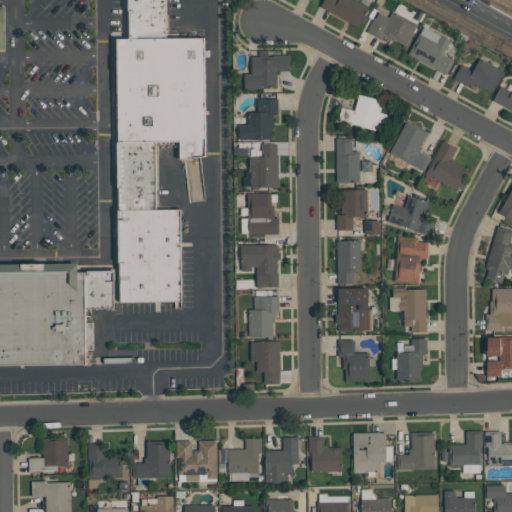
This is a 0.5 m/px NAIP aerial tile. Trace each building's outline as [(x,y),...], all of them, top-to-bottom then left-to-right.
[(165,0),(166,38),(126,38),(125,0),(165,0)] [(357,0),(369,6),(358,27),(320,6),(323,0),(357,0)] [(0,7),(7,7),(8,53),(0,53),(0,7)] [(367,32),(374,18),(375,18),(379,12),(389,18),(392,11),(417,24),(406,46),(395,40),(394,42),(383,36),(381,39),(367,32)] [(450,40),(443,55),(454,61),(446,74),(408,54),(419,34),(420,34),(424,26),(441,36),(441,35),(450,40)] [(112,39),(126,38),(166,38),(204,38),(205,156),(180,159),(180,141),(157,141),(117,142),(117,105),(113,105),(112,39)] [(277,71),(277,88),(244,88),(244,73),(251,73),(251,56),(259,56),(259,50),(268,50),(268,55),(274,55),(274,54),(290,54),(290,71),(277,71)] [(492,92),(482,87),(481,89),(469,82),(467,86),(453,79),(461,65),(472,71),(479,58),(503,71),(492,92)] [(511,111),(493,101),(501,86),(507,89),(509,83),(511,84),(511,111)] [(383,130),(376,128),(375,130),(352,124),(351,125),(337,122),(341,107),(354,110),(358,94),(383,100),(380,112),(387,114),(383,130)] [(278,99),(278,114),(274,114),(274,126),(272,126),(272,140),(248,140),(248,112),(257,112),(257,99),(278,99)] [(428,132),(421,146),(422,147),(420,151),(431,157),(423,171),(389,153),(407,120),(414,124),(414,123),(422,127),(421,128),(428,132)] [(352,151),(359,151),(360,182),(337,182),(336,138),(352,138),(352,151)] [(425,174),(431,163),(431,162),(443,140),(457,148),(451,158),(454,160),(453,162),(468,170),(465,176),(469,178),(463,190),(458,188),(456,191),(441,182),(437,188),(423,180),(426,174),(425,174)] [(117,142),(157,141),(158,195),(156,195),(156,209),(116,210),(115,145),(117,145),(117,142)] [(277,187),(251,187),(251,167),(249,167),(249,156),(261,156),(261,144),(277,144),(277,187)] [(203,201),(202,164),(187,164),(188,202),(203,201)] [(511,220),(498,213),(511,186),(511,220)] [(336,230),(336,214),(341,214),(341,202),(343,202),(343,189),(367,189),(367,216),(353,216),(353,230),(336,230)] [(248,234),(248,233),(241,233),(241,218),(248,218),(248,215),(240,215),(240,208),(248,208),(247,193),(271,193),(271,194),(277,194),(277,202),(271,202),(271,205),(274,205),(274,218),(278,218),(279,234),(248,234)] [(428,201),(423,217),(436,222),(431,236),(415,231),(415,230),(387,221),(393,204),(404,207),(408,194),(428,201)] [(116,210),(156,209),(180,209),(181,301),(119,302),(119,279),(116,279),(116,210)] [(364,220),(379,220),(379,234),(364,234),(364,220)] [(485,278),(488,268),(485,267),(497,225),(511,229),(511,233),(509,243),(511,243),(511,269),(509,268),(507,275),(504,274),(501,283),(485,278)] [(418,283),(394,281),(397,236),(418,238),(418,241),(428,242),(427,258),(422,258),(421,270),(419,270),(418,283)] [(361,271),(353,271),(353,284),(337,284),(337,240),(360,240),(361,271)] [(256,266),(250,267),(250,271),(241,271),(241,245),(278,245),(278,252),(280,252),(280,259),(277,259),(277,273),(278,273),(278,287),(257,287),(256,266)] [(0,263),(77,263),(78,272),(85,272),(85,309),(85,322),(93,322),(93,350),(86,350),(86,365),(0,365),(0,263)] [(85,272),(87,272),(87,270),(113,270),(114,309),(85,309),(85,272)] [(368,287),(368,309),(372,309),(372,330),(361,330),(361,331),(338,332),(338,323),(336,323),(336,315),(337,315),(337,301),(338,301),(338,288),(368,287)] [(403,310),(399,310),(398,301),(400,301),(400,297),(393,297),(392,287),(405,287),(405,289),(426,289),(426,332),(411,332),(411,326),(404,326),(403,310)] [(486,332),(485,314),(490,314),(490,301),(492,301),(492,288),(511,288),(511,327),(504,327),(504,332),(486,332)] [(248,337),(248,309),(254,309),(254,296),(279,296),(279,311),(275,311),(275,323),(273,323),(273,337),(248,337)] [(511,369),(501,369),(501,376),(486,376),(486,360),(499,360),(499,356),(486,356),(486,346),(487,346),(487,337),(500,337),(500,336),(511,336),(511,369)] [(396,379),(396,352),(404,352),(404,345),(411,345),(411,338),(426,338),(426,354),(422,354),(422,365),(420,365),(420,379),(396,379)] [(354,340),(354,353),(369,353),(369,357),(376,357),(376,366),(369,366),(369,381),(345,381),(345,368),(343,368),(343,356),(338,356),(338,340),(354,340)] [(250,341),(279,341),(279,383),(264,383),(264,371),(256,371),(256,361),(250,361),(250,341)] [(449,444),(466,444),(466,431),(482,431),(482,446),(481,446),(481,465),(480,465),(480,472),(462,472),(462,465),(449,465),(449,444)] [(511,466),(488,466),(488,447),(485,447),(485,431),(501,431),(501,442),(511,442),(511,466)] [(385,432),(386,462),(380,462),(380,472),(353,473),(353,433),(385,432)] [(397,469),(397,454),(409,454),(409,449),(411,449),(411,432),(434,432),(434,469),(397,469)] [(342,471),(311,471),(311,452),(308,452),(308,436),(324,436),(324,448),(342,448),(342,471)] [(69,466),(57,466),(57,470),(29,471),(29,458),(43,458),(42,437),(68,437),(69,466)] [(265,450),(283,450),(283,437),(298,437),(298,463),(292,463),(292,482),(265,483),(265,450)] [(261,438),(261,453),(258,453),(258,477),(249,477),(249,481),(229,481),(229,473),(228,473),(228,449),(245,449),(245,438),(261,438)] [(217,480),(179,481),(179,474),(178,474),(178,457),(177,457),(176,441),(192,441),(192,454),(193,454),(193,450),(198,450),(198,441),(216,440),(217,480)] [(170,477),(132,478),(132,463),(144,462),(144,457),(146,457),(146,441),(169,441),(170,477)] [(100,481),(95,488),(88,488),(88,477),(89,477),(89,459),(88,459),(88,443),(103,443),(103,456),(121,456),(121,477),(100,477),(100,481)] [(46,511),(46,496),(32,496),(31,481),(46,481),(46,482),(70,482),(71,511),(46,511)] [(511,511),(493,511),(493,498),(486,498),(486,485),(505,485),(505,492),(511,492),(511,511)] [(361,511),(361,489),(371,489),(371,492),(376,497),(376,498),(392,498),(391,511),(361,511)] [(475,511),(444,511),(444,490),(455,490),(455,497),(464,497),(464,491),(474,491),(474,497),(475,497),(475,511)] [(317,511),(317,502),(319,502),(319,493),(327,493),(327,496),(347,496),(347,502),(349,502),(349,511),(317,511)] [(404,511),(404,495),(438,495),(438,511),(404,511)] [(140,511),(140,505),(147,505),(147,498),(157,498),(157,496),(173,496),(173,511),(140,511)] [(265,511),(265,499),(293,499),(293,511),(297,511),(265,511)] [(223,511),(223,505),(233,505),(233,500),(243,500),(243,505),(254,505),(254,511),(223,511)]
